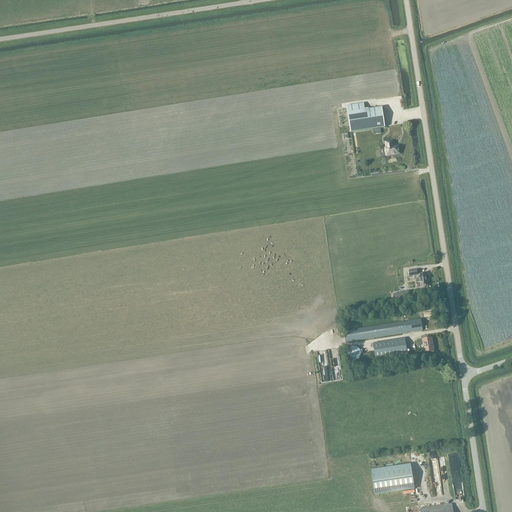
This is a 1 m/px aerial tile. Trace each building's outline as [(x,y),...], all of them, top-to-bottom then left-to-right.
[(350,133),(385,128),(382,108),(365,111),(364,104),(346,106),(350,133)] [(386,156),(399,154),(398,147),(393,147),(392,142),(386,143),(386,148),(385,148),(386,156)] [(426,274),(419,275),(419,279),(417,280),(418,283),(420,283),(421,287),(425,286),(426,286),(428,286),(426,274)] [(394,305),(409,302),(407,292),(393,294),(394,305)] [(345,342),(422,331),(421,320),(344,332),(345,342)] [(403,358),(403,355),(407,355),(405,339),(373,343),(375,359),(376,364),(388,362),(388,358),(396,356),(396,359),(401,358),(403,358)] [(434,352),(432,339),(417,341),(417,346),(423,346),(424,353),(434,352)] [(358,349),(357,348),(356,348),(356,347),(355,347),(354,347),(353,347),(352,347),(351,347),(350,348),(349,348),(348,349),(347,349),(347,350),(346,351),(346,352),(346,353),(345,353),(345,354),(345,355),(345,356),(346,356),(346,357),(346,358),(347,358),(347,359),(347,360),(348,360),(349,361),(350,361),(351,362),(352,362),(353,362),(354,362),(355,362),(356,362),(356,361),(357,361),(358,360),(359,359),(360,358),(360,357),(360,356),(360,355),(361,354),(360,354),(360,353),(360,352),(360,351),(359,350),(358,349)] [(371,471),(375,495),(414,489),(411,465),(371,471)]
